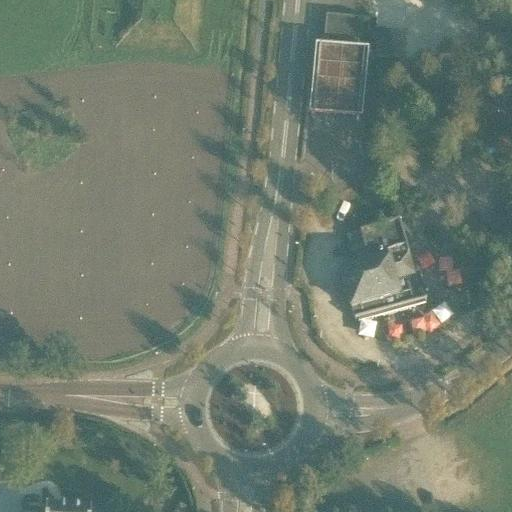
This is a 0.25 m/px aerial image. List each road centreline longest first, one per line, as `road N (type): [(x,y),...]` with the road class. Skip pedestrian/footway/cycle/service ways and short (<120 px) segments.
road 1 (secondary): [(274,196),(295,0)]
road 2 (secondary): [(282,362),(274,196)]
road 3 (secondary): [(274,196),(236,354)]
road 4 (tertiary): [(196,385),(66,397)]
road 5 (tertiary): [(66,397),(190,423)]
